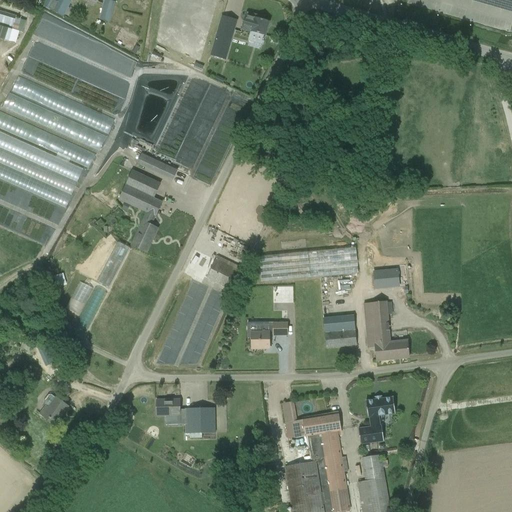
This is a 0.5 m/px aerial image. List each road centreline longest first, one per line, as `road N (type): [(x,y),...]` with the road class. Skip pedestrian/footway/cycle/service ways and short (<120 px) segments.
road 1 (unclassified): [(130,369),(308,1)]
road 2 (unclassified): [(130,369),(151,379),(337,376),(511,354)]
road 3 (unclassified): [(511,60),(308,1)]
road 4 (unclassified): [(28,511),(100,426),(130,369)]
